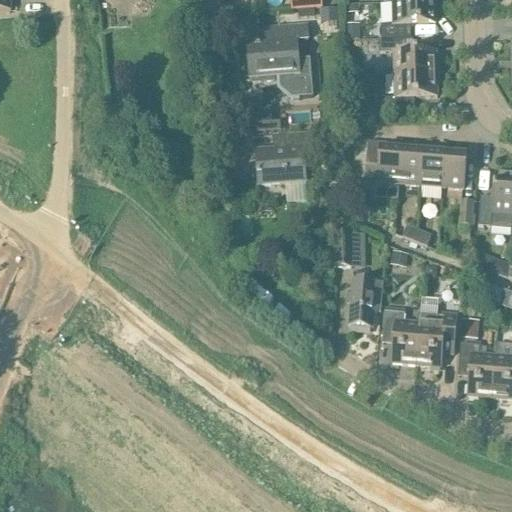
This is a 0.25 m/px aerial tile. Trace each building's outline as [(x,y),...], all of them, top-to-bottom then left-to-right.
[(11,0),(0,0),(0,14),(12,13),(11,0)] [(322,12),(320,0),(290,0),(291,14),(322,12)] [(381,40),(405,39),(405,27),(435,26),(434,2),(392,4),(393,27),(381,28),(381,40)] [(309,61),(298,62),(297,43),(309,42),(308,27),(274,30),(275,43),(248,45),(251,80),(279,78),(279,90),(292,101),(312,99),(309,61)] [(392,54),(393,75),(435,74),(434,53),(406,54),(405,39),(381,40),(381,43),(379,43),(379,55),(392,54)] [(393,75),(394,100),(380,100),(380,112),(407,112),(407,100),(436,99),(435,74),(393,75)] [(256,134),(280,133),(280,122),(272,122),(272,109),(255,110),(256,134)] [(303,151),(317,150),(316,135),(283,138),(284,151),(257,154),(260,188),(306,184),(303,151)] [(366,184),(398,186),(402,152),(390,151),(390,145),(369,143),(366,184)] [(398,186),(421,188),(424,149),(414,148),(414,153),(402,152),(398,186)] [(434,149),(424,149),(421,188),(441,190),(444,155),(433,154),(434,149)] [(444,155),(441,190),(464,192),(468,152),(457,151),(457,156),(444,155)] [(492,231),(492,230),(511,231),(511,177),(497,176),(494,205),(482,203),(479,230),(492,231)] [(336,222),(348,222),(347,202),(335,203),(336,222)] [(473,204),(460,203),(458,227),(471,229),(473,204)] [(402,240),(412,245),(417,233),(406,228),(402,240)] [(350,229),(333,229),(334,271),(364,271),(364,236),(350,237),(350,229)] [(412,245),(427,251),(432,239),(417,233),(412,245)] [(371,331),(374,285),(351,283),(347,329),(371,331)] [(511,296),(502,293),(500,308),(511,312),(511,310),(511,296)] [(384,314),(381,340),(393,341),(391,366),(414,368),(418,327),(404,325),(405,316),(384,314)] [(418,327),(414,368),(438,370),(439,355),(450,355),(449,357),(451,357),(454,317),(434,315),(434,318),(420,317),(419,327),(418,327)] [(460,344),(458,373),(470,374),(467,399),(491,401),(495,359),(480,358),(481,346),(460,344)] [(511,349),(511,361),(495,359),(491,401),(511,402),(511,349)]
